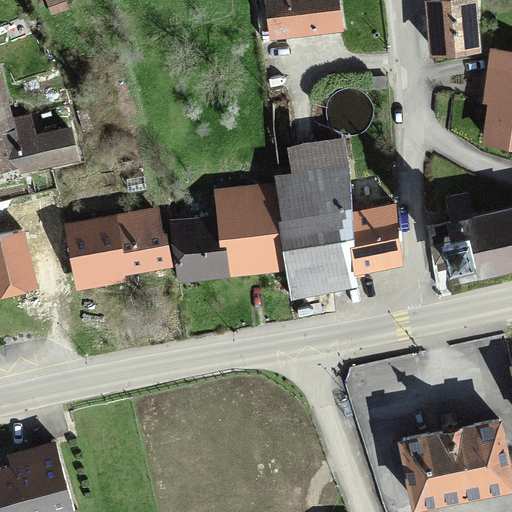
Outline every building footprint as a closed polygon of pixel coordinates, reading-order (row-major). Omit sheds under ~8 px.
[(332,0),(264,0),(269,39),(336,32),(332,0)] [(474,1),(425,2),(426,56),(475,55),(474,1)] [(511,54),(488,52),(483,102),(489,103),(484,145),(511,148),(511,54)] [(0,84),(0,173),(15,171),(7,124),(0,84)] [(26,121),(7,124),(15,171),(70,162),(64,131),(29,137),(26,121)] [(270,146),(272,187),(278,266),(286,291),(350,286),(349,272),(345,208),(340,141),(270,146)] [(216,192),(219,210),(229,273),(278,266),(272,187),(216,192)] [(345,208),(349,272),(391,269),(386,205),(345,208)] [(511,209),(442,227),(446,243),(432,246),(438,272),(452,268),(457,287),(511,272),(511,209)] [(219,210),(167,219),(178,282),(229,273),(219,210)] [(153,213),(65,227),(73,277),(161,263),(153,213)] [(0,293),(33,286),(21,234),(0,238),(0,293)] [(495,424),(401,444),(413,503),(508,483),(495,424)] [(11,467),(0,469),(0,511),(58,511),(64,510),(46,445),(7,456),(11,467)]
